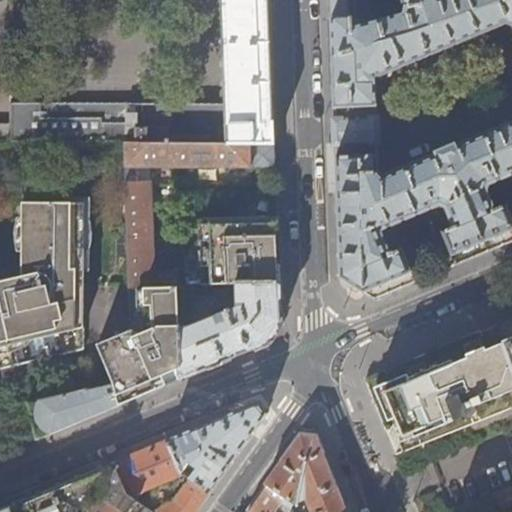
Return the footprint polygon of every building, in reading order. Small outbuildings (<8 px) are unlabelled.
[(220,0),(225,105),(24,105),(23,54),(11,54),(11,126),(0,125),(0,143),(9,143),(126,145),(126,143),(275,144),(273,84),(269,0),(220,0)] [(511,0),(329,0),(331,25),(334,121),(377,120),(377,107),(376,79),(506,25),(511,25),(511,123),(384,178),(379,174),(378,143),(335,144),(339,262),(340,271),(340,278),(356,288),(374,299),(415,282),(392,225),(440,205),(446,208),(454,227),(442,233),(456,265),(462,262),(511,241),(511,218),(507,206),(493,211),(485,192),(487,185),(511,174),(511,0)] [(126,143),(126,145),(127,168),(276,168),(275,144),(126,143)] [(127,184),(131,291),(156,290),(153,183),(127,184)] [(0,344),(83,342),(85,196),(23,195),(22,210),(18,210),(16,214),(14,220),(13,227),(14,233),(17,243),(22,243),(22,270),(0,269),(0,344)] [(279,250),(278,219),(194,220),(195,253),(201,253),(202,287),(281,283),(279,250)] [(282,322),(281,307),(281,283),(202,287),(177,289),(182,380),(249,351),(268,343),(274,334),(282,322)] [(177,289),(156,290),(131,291),(132,332),(98,342),(112,387),(118,407),(125,403),(182,380),(177,289)] [(451,344),(495,325),(487,306),(367,357),(358,380),(389,458),(396,455),(382,420),(366,380),(391,369),(451,344)] [(511,317),(495,325),(511,367),(511,317)] [(27,407),(0,412),(0,452),(1,458),(32,446),(38,443),(37,440),(110,410),(118,407),(112,387),(86,392),(86,390),(27,405),(27,407)] [(168,440),(181,471),(185,474),(210,493),(230,464),(267,414),(257,402),(197,427),(168,440)] [(305,501),(309,511),(346,511),(343,504),(329,469),(316,437),(301,435),(283,459),(257,494),(245,511),(288,511),(293,505),(305,501)] [(149,448),(119,460),(116,467),(128,493),(181,471),(168,440),(149,448)] [(0,511),(89,511),(99,497),(110,479),(116,467),(119,460),(61,485),(18,503),(0,510),(0,511)] [(130,494),(128,493),(116,467),(110,479),(99,497),(118,510),(130,494)] [(196,511),(210,493),(185,474),(144,492),(138,500),(153,511),(196,511)] [(511,484),(495,491),(500,505),(511,499),(511,484)] [(120,511),(118,510),(99,497),(89,511),(120,511)]
